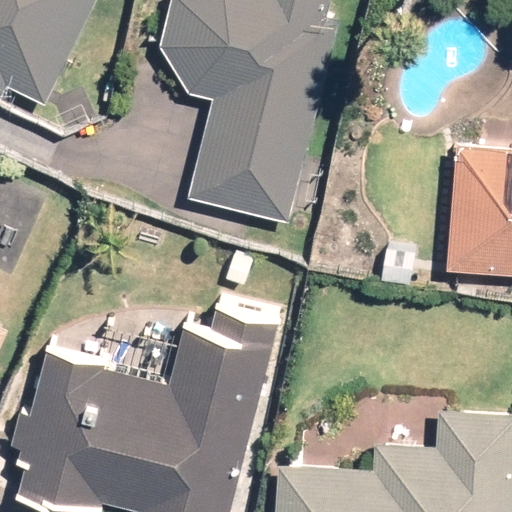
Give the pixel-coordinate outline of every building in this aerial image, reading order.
[(0,0),(0,85),(7,88),(14,74),(55,94),(100,0),(0,0)] [(297,211),(346,10),(334,7),(336,0),(179,0),(168,46),(195,81),(222,88),(198,187),(297,211)] [(511,139),(467,135),(456,257),(511,261),(511,139)] [(0,355),(16,321),(0,313),(0,189),(1,186),(0,185),(0,355)] [(236,511),(288,312),(226,297),(220,320),(195,314),(179,377),(114,360),(116,354),(56,339),(28,447),(36,449),(27,482),(109,503),(112,489),(147,498),(143,511),(236,511)] [(511,511),(511,403),(448,400),(446,440),(383,436),(382,460),(287,455),(284,511),(511,511)]
